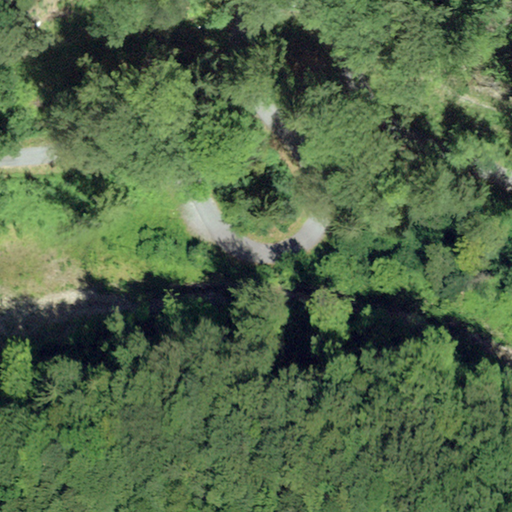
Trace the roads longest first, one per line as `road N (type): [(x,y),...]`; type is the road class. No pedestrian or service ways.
road 1 (unclassified): [(0,157),(151,149),(185,170),(238,246),(271,254),(302,245),(318,224),(322,182),(310,156),(253,97),(239,64),(245,20),(283,0)]
road 2 (unclassified): [(298,0),(333,23),(360,87),(387,124),(511,181)]
